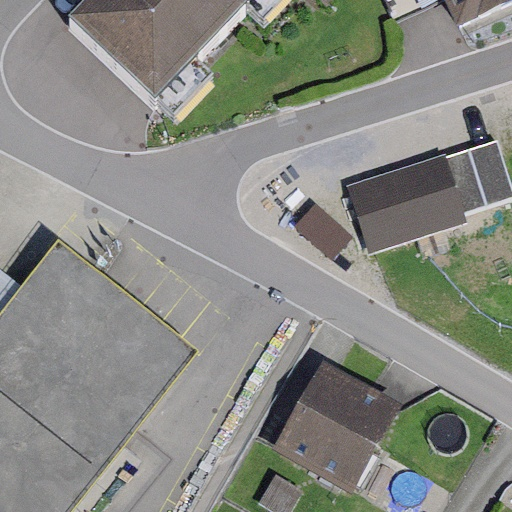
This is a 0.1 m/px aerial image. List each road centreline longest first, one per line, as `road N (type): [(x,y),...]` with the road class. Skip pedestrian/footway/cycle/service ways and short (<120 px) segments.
road 1 (residential): [(130,189),(511,410)]
road 2 (residential): [(511,60),(130,189)]
road 3 (residential): [(0,118),(130,189)]
